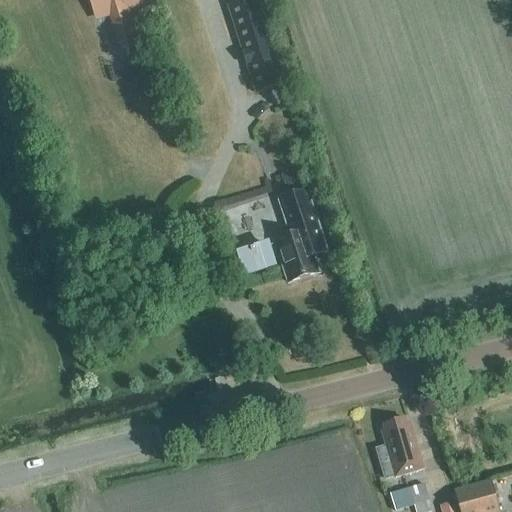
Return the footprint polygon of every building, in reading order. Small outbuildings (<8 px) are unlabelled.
[(285,85),(267,31),(257,0),(251,0),(228,8),(238,40),(256,94),(285,85)] [(113,15),(125,54),(145,48),(133,9),(113,15)] [(291,239),(275,244),(288,285),(319,275),(311,252),(325,248),(314,215),(307,192),(279,201),(287,224),(291,239)] [(424,471),(415,439),(410,425),(407,426),(406,421),(383,428),(384,433),(381,434),(386,449),(376,451),(385,481),(394,478),(395,480),(424,471)] [(459,511),(499,511),(491,482),(454,493),(459,511)] [(432,511),(424,486),(409,490),(415,511),(432,511)] [(456,511),(454,503),(439,508),(440,511),(456,511)]
